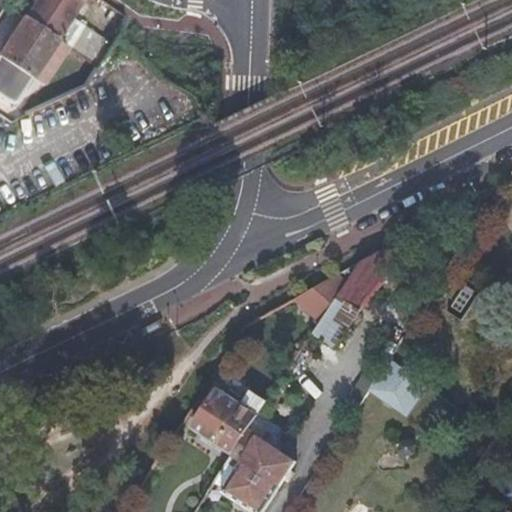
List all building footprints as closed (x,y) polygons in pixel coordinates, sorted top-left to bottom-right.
[(58,39),(99,65),(112,44),(71,18),(82,2),(79,0),(30,0),(33,2),(24,16),(58,39)] [(56,41),(58,39),(24,16),(0,52),(0,90),(18,102),(32,79),(56,41)] [(67,49),(56,41),(32,79),(43,86),(67,49)] [(361,260),(327,312),(349,326),(357,313),(402,260),(385,246),(361,260)] [(361,260),(292,299),(321,320),(327,312),(361,260)] [(335,347),(349,326),(327,312),(321,320),(313,333),(335,347)] [(426,389),(386,362),(368,390),(407,417),(426,389)] [(250,389),(245,396),(223,381),(192,427),(234,454),(249,430),(248,430),(259,414),(260,414),(268,401),(250,389)] [(262,511),(295,461),(249,430),(234,454),(217,480),(225,486),(222,490),(253,511),(262,511)]
